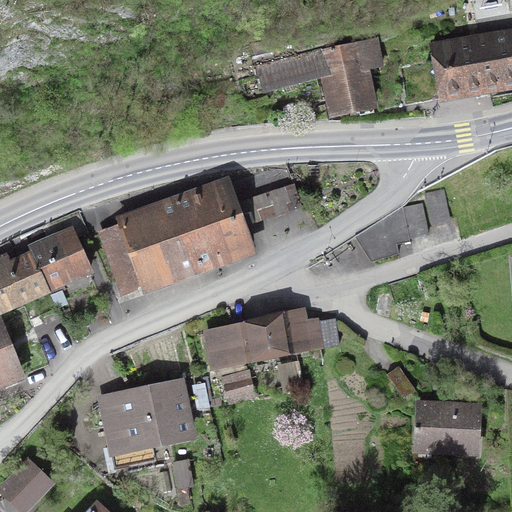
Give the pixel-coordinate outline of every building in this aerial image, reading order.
[(511,30),(444,44),(454,96),(511,84),(511,30)] [(269,73),(281,104),(341,80),(329,49),(269,73)] [(255,193),(115,237),(131,288),(271,245),(255,193)] [(41,257),(58,297),(98,280),(81,240),(41,257)] [(41,257),(0,273),(0,320),(0,321),(58,297),(41,257)] [(259,327),(268,369),(329,356),(322,323),(312,325),(311,316),(259,327)] [(212,337),(218,375),(260,369),(253,330),(212,337)] [(0,341),(0,388),(16,383),(0,341)] [(392,383),(410,405),(422,395),(404,373),(392,383)] [(109,401),(121,462),(207,444),(195,384),(109,401)] [(428,408),(425,460),(490,463),(493,411),(428,408)] [(31,465),(5,495),(25,511),(41,511),(60,489),(31,465)]
